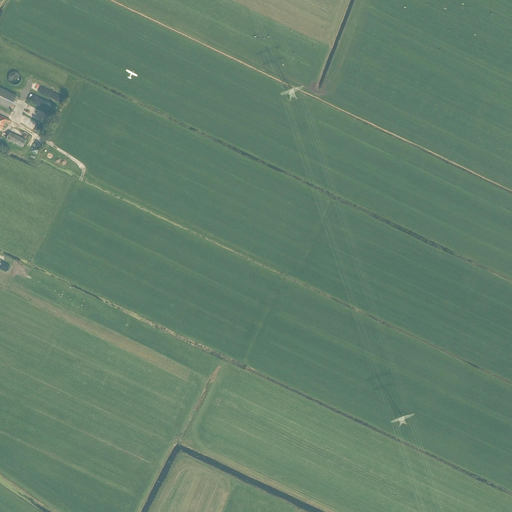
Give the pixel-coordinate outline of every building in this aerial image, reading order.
[(9,78),(9,79),(9,80),(9,81),(9,82),(10,82),(10,83),(11,83),(11,84),(12,84),(13,85),(14,85),(15,85),(16,85),(17,85),(18,84),(19,84),(19,83),(20,83),(20,82),(21,81),(21,80),(21,79),(21,78),(21,77),(21,76),(20,75),(20,74),(19,74),(19,73),(18,73),(17,73),(16,72),(15,72),(14,72),(13,72),(13,73),(12,73),(11,74),(10,74),(10,75),(9,76),(9,77),(9,78)] [(17,96),(0,87),(0,106),(10,111),(17,96)] [(46,88),(43,94),(58,103),(62,98),(46,88)] [(36,105),(54,114),(57,106),(39,98),(36,105)] [(0,115),(0,130),(1,128),(2,128),(6,122),(9,123),(10,120),(0,115)] [(26,140),(10,132),(6,140),(23,148),(26,140)]
